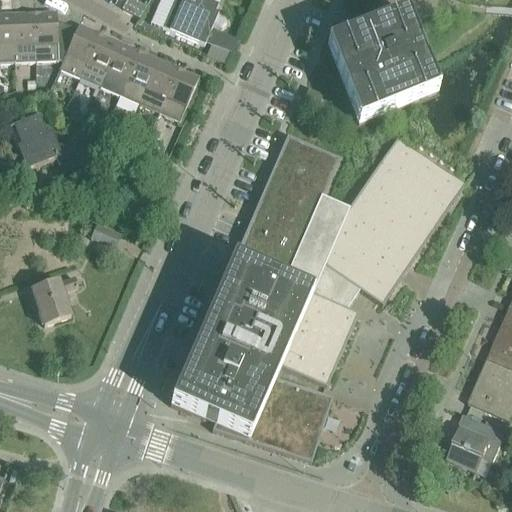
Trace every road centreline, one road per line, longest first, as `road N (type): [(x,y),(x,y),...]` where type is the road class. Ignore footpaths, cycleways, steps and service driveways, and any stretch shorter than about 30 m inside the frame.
road 1 (tertiary): [(105,432),(293,0)]
road 2 (residential): [(354,511),(511,165)]
road 3 (tertiary): [(354,511),(105,432)]
